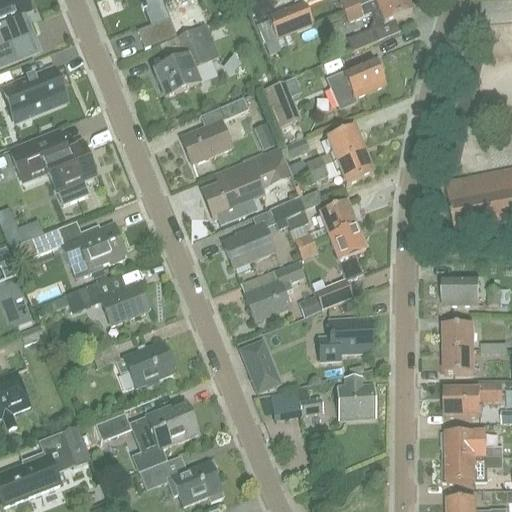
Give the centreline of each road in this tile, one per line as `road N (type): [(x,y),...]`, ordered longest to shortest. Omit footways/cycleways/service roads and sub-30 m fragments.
road 1 (residential): [(280,511),(74,0)]
road 2 (residential): [(401,511),(405,221),(430,80),(457,0)]
